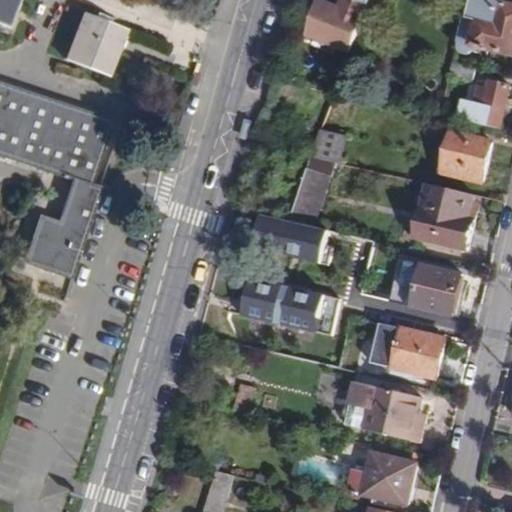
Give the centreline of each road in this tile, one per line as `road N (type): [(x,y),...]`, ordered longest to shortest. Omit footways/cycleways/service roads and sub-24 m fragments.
road 1 (secondary): [(256,0),(109,511)]
road 2 (residential): [(454,511),(511,270)]
